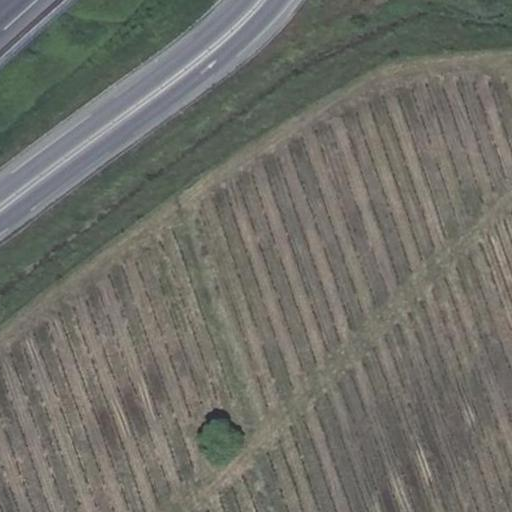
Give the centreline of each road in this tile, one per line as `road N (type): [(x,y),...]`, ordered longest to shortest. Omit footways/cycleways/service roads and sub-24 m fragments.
road 1 (motorway): [(0,224),(256,33),(284,0)]
road 2 (motorway): [(246,0),(176,67),(0,201)]
